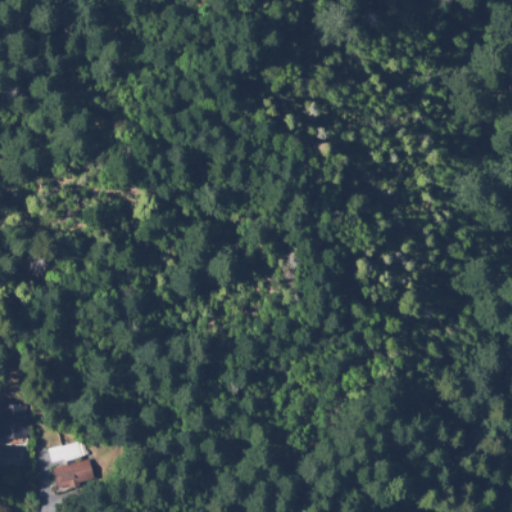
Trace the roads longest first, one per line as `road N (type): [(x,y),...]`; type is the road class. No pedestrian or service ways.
road 1 (residential): [(87,511),(309,437),(484,467)]
road 2 (residential): [(0,70),(80,85),(105,0)]
